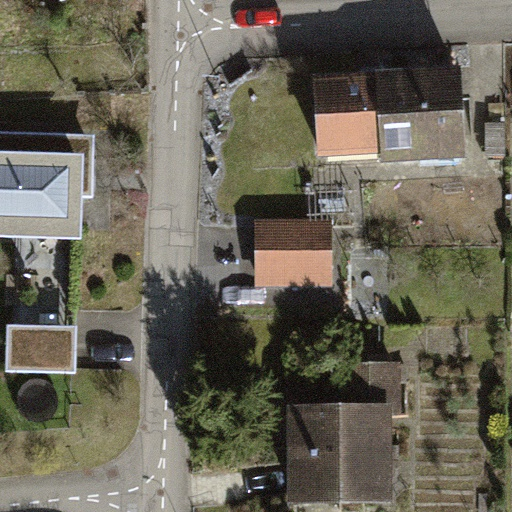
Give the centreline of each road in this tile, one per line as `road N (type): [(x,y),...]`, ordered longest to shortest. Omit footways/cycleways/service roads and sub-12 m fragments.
road 1 (residential): [(166,496),(183,31)]
road 2 (residential): [(183,31),(511,15)]
road 3 (residential): [(166,496),(1,511)]
